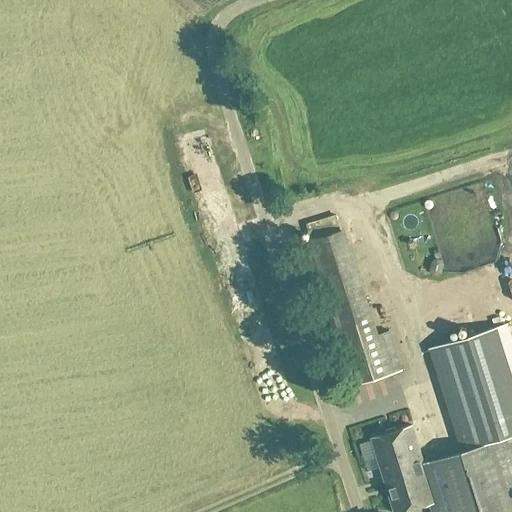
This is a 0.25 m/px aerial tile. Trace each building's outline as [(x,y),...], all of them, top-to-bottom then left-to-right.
[(370,302),(347,214),(319,222),(342,310),(370,302)] [(338,346),(350,386),(401,370),(389,330),(376,334),(372,323),(334,335),(338,346)] [(511,390),(493,330),(430,349),(463,451),(505,438),(511,435),(511,390)] [(425,463),(413,425),(372,438),(394,511),(403,511),(431,503),(437,502),(425,463)] [(431,503),(433,511),(511,511),(511,460),(510,453),(511,452),(511,441),(507,443),(505,438),(463,451),(425,463),(437,502),(431,503)]
